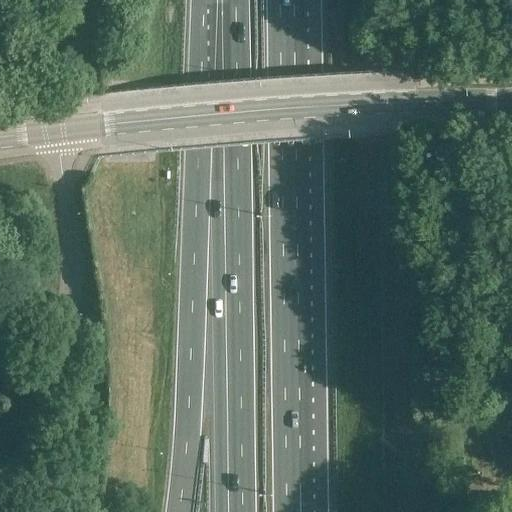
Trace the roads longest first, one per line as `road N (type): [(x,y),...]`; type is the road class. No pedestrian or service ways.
road 1 (motorway): [(293,511),(287,0)]
road 2 (secondary): [(57,133),(257,113),(511,104)]
road 3 (motorway): [(229,171),(179,511)]
road 4 (motorway): [(229,171),(234,511)]
road 5 (residential): [(0,444),(61,326),(71,263),(57,133)]
road 6 (motorway): [(228,0),(229,171)]
